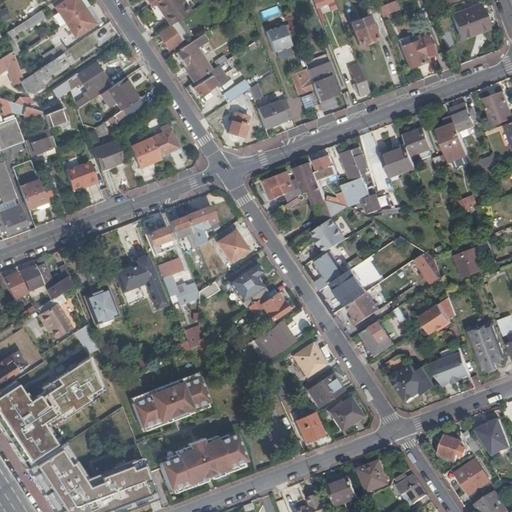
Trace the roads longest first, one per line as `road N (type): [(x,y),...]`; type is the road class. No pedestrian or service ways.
road 1 (residential): [(399,430),(226,171)]
road 2 (residential): [(511,63),(226,171)]
road 3 (residential): [(226,171),(0,257)]
road 4 (residential): [(186,511),(399,430)]
road 5 (residential): [(110,0),(226,171)]
road 6 (residential): [(399,430),(511,388)]
